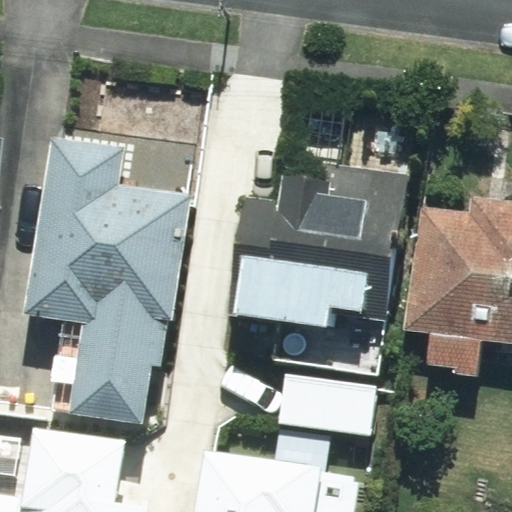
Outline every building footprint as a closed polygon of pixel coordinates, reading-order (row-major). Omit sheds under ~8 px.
[(0,365),(26,120),(0,117),(0,365)] [(136,181),(142,133),(63,124),(43,315),(103,322),(93,413),(186,423),(192,364),(208,366),(227,191),(136,181)] [(256,191),(242,320),(284,324),(281,356),(412,370),(413,361),(432,185),(301,171),(298,196),(256,191)] [(443,364),(505,370),(508,340),(511,340),(511,193),(495,192),(493,209),(437,203),(423,331),(446,334),(443,364)] [(0,511),(168,511),(169,509),(127,502),(138,433),(46,418),(34,489),(0,483),(0,511)] [(214,449),(205,511),(362,511),(368,471),(214,449)]
